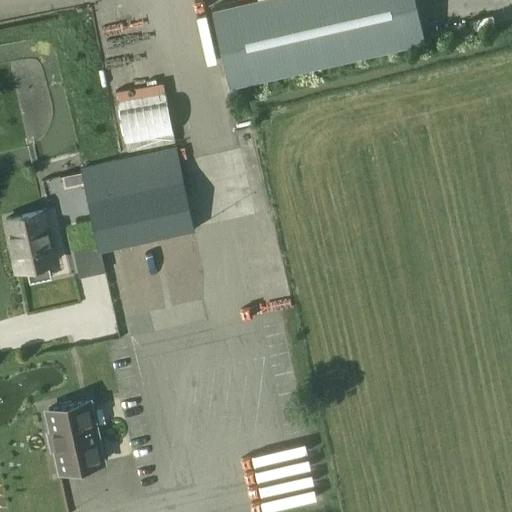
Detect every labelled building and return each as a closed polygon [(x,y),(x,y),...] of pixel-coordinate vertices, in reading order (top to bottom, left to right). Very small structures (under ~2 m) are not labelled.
[(152,0),(138,0),(155,45),(167,41),(152,0)] [(416,0),(236,0),(211,6),(230,84),(425,37),(416,0)] [(210,12),(199,14),(202,32),(213,30),(210,12)] [(126,150),(179,140),(169,90),(140,96),(135,72),(113,76),(126,150)] [(176,146),(80,167),(99,251),(194,230),(176,146)] [(42,211),(9,218),(21,270),(54,262),(42,211)] [(87,399),(48,408),(54,434),(50,435),(52,445),(56,444),(62,472),(101,463),(87,399)] [(315,449),(256,461),(260,482),(268,480),(274,510),(325,500),(315,449)]
